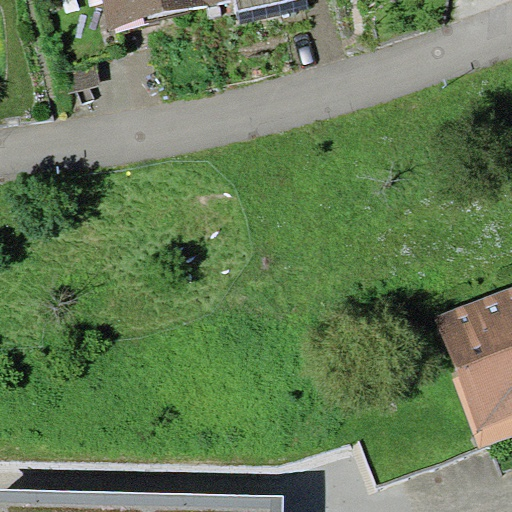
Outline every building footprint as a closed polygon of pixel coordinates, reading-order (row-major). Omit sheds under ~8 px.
[(212,5),(210,0),(102,0),(109,28),(212,5)] [(210,0),(212,5),(234,0),(237,13),(292,0),(210,0)] [(97,60),(63,67),(68,94),(103,87),(97,60)] [(511,286),(434,316),(457,377),(452,379),(478,449),(511,436),(511,286)] [(283,511),(284,495),(0,489),(0,511),(283,511)]
